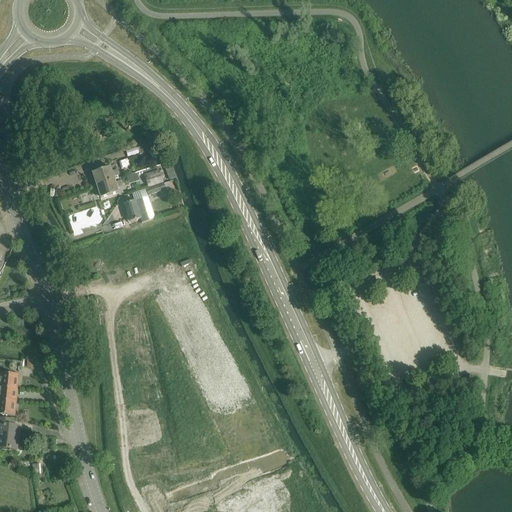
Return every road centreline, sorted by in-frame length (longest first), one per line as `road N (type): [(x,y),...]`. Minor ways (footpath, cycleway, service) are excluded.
road 1 (secondary): [(385,511),(231,183),(196,126),(126,61)]
road 2 (unknown): [(117,435),(232,417),(242,398),(189,276),(96,286),(113,402)]
road 3 (unclassified): [(101,511),(46,301),(0,172)]
